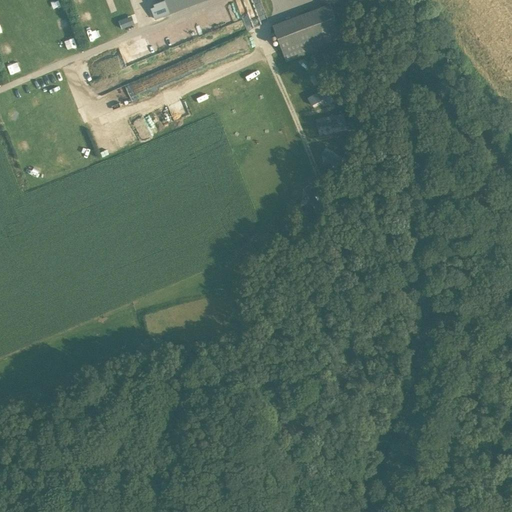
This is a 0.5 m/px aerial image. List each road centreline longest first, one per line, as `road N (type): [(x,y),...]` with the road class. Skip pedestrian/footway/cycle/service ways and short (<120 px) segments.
road 1 (unclassified): [(360,511),(411,384),(422,311),(410,149),(382,0)]
road 2 (unclassified): [(0,89),(219,0)]
